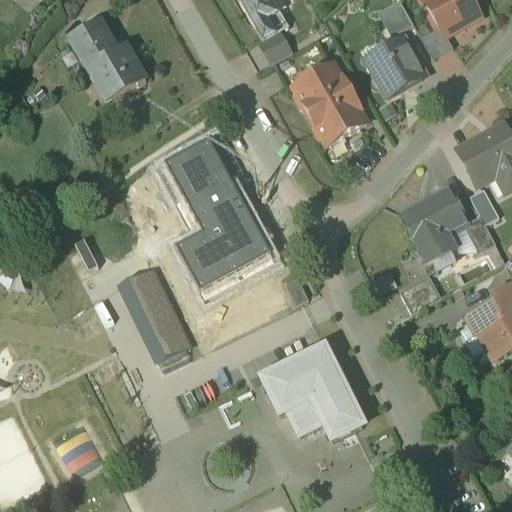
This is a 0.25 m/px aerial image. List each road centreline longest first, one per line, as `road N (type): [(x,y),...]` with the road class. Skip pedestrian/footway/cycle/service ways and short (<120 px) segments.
road 1 (residential): [(325,222),(330,278),(452,511)]
road 2 (residential): [(181,0),(286,190),(325,222)]
road 3 (residential): [(511,45),(364,207),(325,222)]
